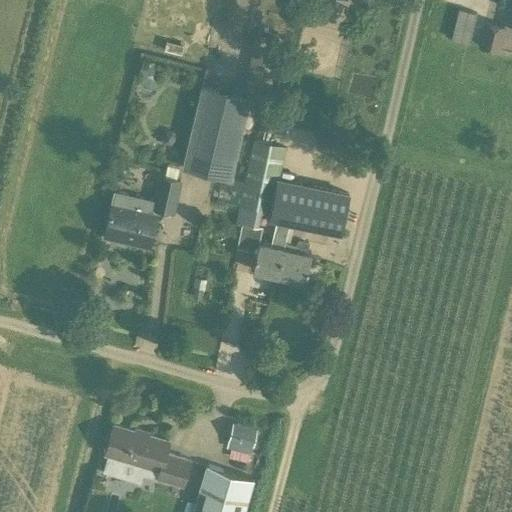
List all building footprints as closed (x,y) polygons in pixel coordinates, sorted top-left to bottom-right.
[(458,7),(451,37),(469,41),(476,11),(458,7)] [(505,24),(484,19),(478,45),(499,49),(505,24)] [(231,179),(250,97),(200,85),(181,167),(231,179)] [(236,246),(256,250),(261,227),(268,229),(270,220),(274,221),(270,243),(259,241),(252,269),(303,281),(310,253),(316,229),(341,234),(350,191),(308,182),(279,176),(285,145),(254,137),(235,221),(241,223),(236,246)] [(164,177),(158,202),(114,191),(104,235),(149,246),(158,208),(173,212),(181,181),(164,177)] [(232,422),(226,447),(250,453),(256,428),(232,422)] [(148,433),(148,431),(135,427),(134,429),(113,423),(104,453),(159,470),(156,477),(182,485),(190,459),(165,451),(169,440),(148,433)] [(206,464),(191,511),(242,511),(253,478),(206,464)]
